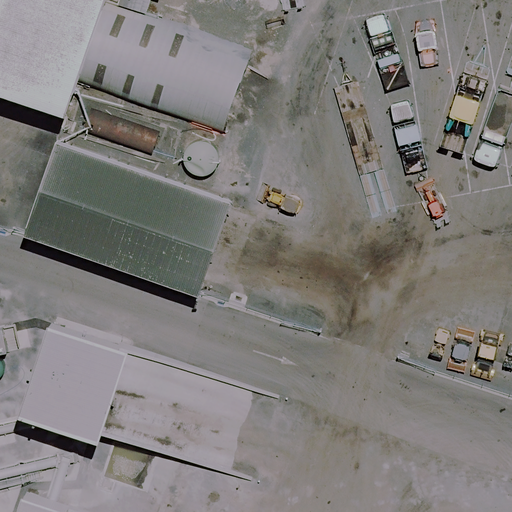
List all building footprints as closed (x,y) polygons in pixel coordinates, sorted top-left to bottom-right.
[(24,0),(1,68),(94,100),(98,88),(126,0),(24,0)] [(511,0),(402,0),(511,36),(511,0)] [(257,55),(125,7),(98,88),(226,136),(257,55)] [(250,192),(77,134),(46,225),(218,284),(250,192)] [(12,287),(135,330),(155,276),(31,232),(12,287)] [(135,330),(12,287),(0,319),(0,352),(114,392),(135,330)] [(511,294),(484,331),(511,352),(511,294)] [(114,392),(0,352),(0,416),(93,450),(114,392)] [(104,495),(117,458),(93,450),(0,416),(0,473),(22,482),(99,509),(104,495)] [(11,511),(97,511),(99,509),(22,482),(11,511)] [(99,509),(97,511),(153,511),(104,495),(99,509)]
